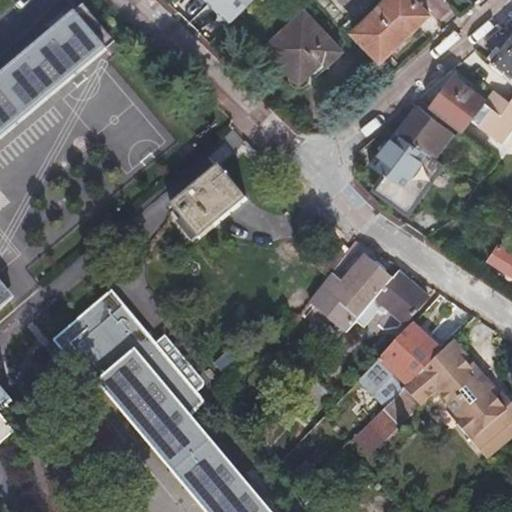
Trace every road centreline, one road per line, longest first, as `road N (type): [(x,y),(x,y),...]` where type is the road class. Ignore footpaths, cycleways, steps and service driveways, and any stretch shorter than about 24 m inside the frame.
road 1 (residential): [(505,0),(311,163)]
road 2 (residential): [(137,0),(311,163)]
road 3 (residential): [(368,224),(511,320)]
